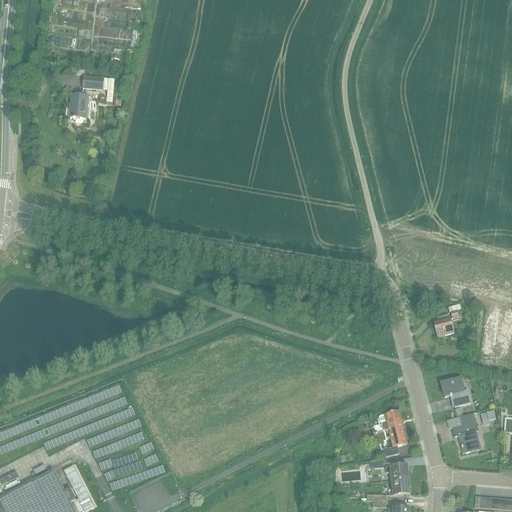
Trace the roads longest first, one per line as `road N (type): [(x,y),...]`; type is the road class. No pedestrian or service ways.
road 1 (unclassified): [(371,275),(0,211)]
road 2 (unclassified): [(380,256),(344,78),(369,0)]
road 3 (residential): [(438,476),(391,294)]
road 4 (secondary): [(0,211),(6,28)]
